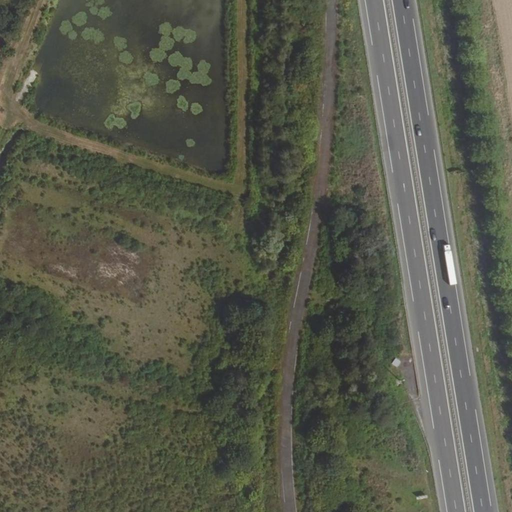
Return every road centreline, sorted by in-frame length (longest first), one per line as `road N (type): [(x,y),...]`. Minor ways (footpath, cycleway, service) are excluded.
road 1 (motorway): [(373,0),(455,511)]
road 2 (motorway): [(483,511),(402,0)]
